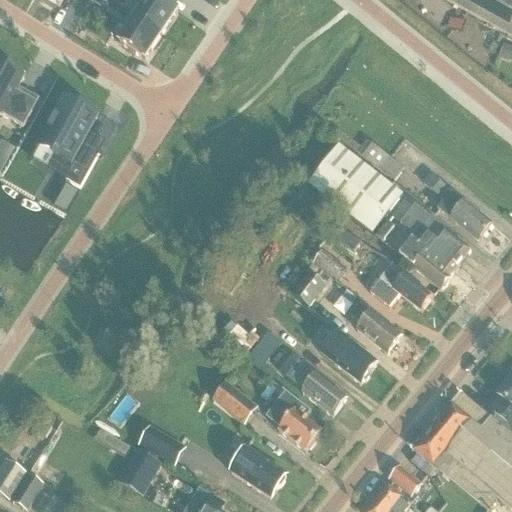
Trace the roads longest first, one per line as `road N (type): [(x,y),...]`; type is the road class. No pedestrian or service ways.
road 1 (residential): [(0,361),(165,112)]
road 2 (secondary): [(323,511),(511,282)]
road 3 (residential): [(511,123),(360,0)]
road 4 (residential): [(165,112),(0,9)]
road 5 (residential): [(165,112),(243,0)]
